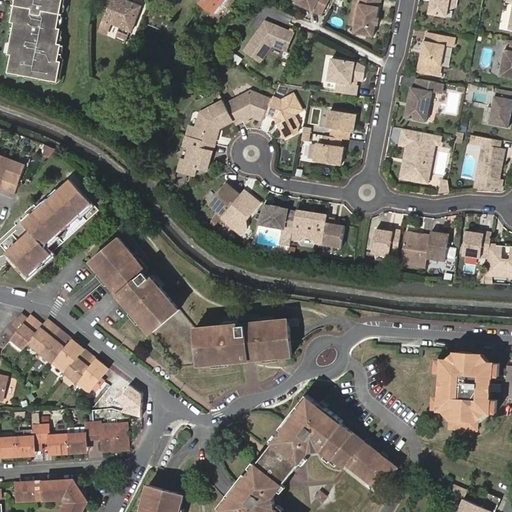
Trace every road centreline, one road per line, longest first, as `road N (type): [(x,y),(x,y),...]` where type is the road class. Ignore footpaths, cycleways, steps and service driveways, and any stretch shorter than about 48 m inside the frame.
road 1 (residential): [(0,294),(52,306),(175,403)]
road 2 (residential): [(409,0),(366,193)]
road 3 (residential): [(387,511),(412,472),(415,445),(365,397),(356,369),(341,360)]
road 4 (residential): [(340,345),(366,330),(511,339)]
road 5 (residential): [(175,403),(216,419),(310,369)]
road 6 (residential): [(511,206),(431,206),(366,193)]
road 7 (residential): [(0,473),(123,465),(135,472)]
road 8 (residential): [(366,193),(276,182),(251,154)]
